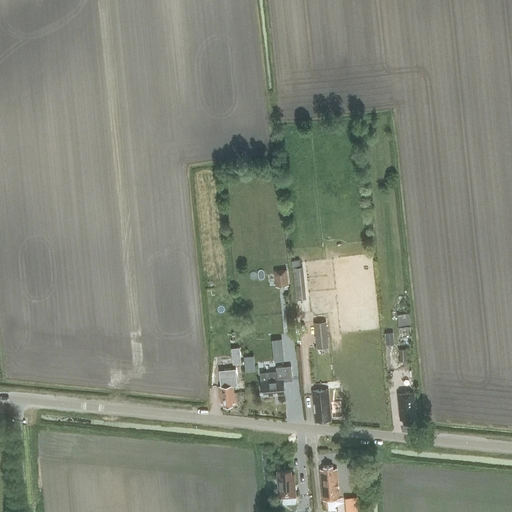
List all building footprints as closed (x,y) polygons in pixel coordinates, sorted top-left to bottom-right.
[(297,299),(306,298),(303,267),(294,268),(297,299)] [(288,285),(287,269),(277,270),(279,286),(288,285)] [(410,312),(397,314),(398,326),(411,325),(410,312)] [(330,347),(327,321),(315,322),(317,349),(330,347)] [(393,333),(385,333),(386,345),(394,344),(393,333)] [(282,339),(272,340),(274,361),(284,360),(282,339)] [(407,360),(406,349),(399,349),(399,361),(407,360)] [(259,369),(258,354),(247,354),(248,370),(259,369)] [(277,371),(260,373),(260,380),(262,395),(285,393),(283,381),(293,380),(291,365),(276,366),(277,371)] [(235,369),(219,371),(221,386),(232,385),(237,384),(235,369)] [(234,402),(232,385),(221,386),(218,386),(220,403),(222,403),(222,406),(232,405),(232,403),(234,402)] [(327,417),(330,417),(327,390),(312,391),(315,417),(315,418),(318,418),(318,421),(327,420),(327,417)] [(412,418),(416,418),(413,392),(397,393),(400,420),(403,420),(403,423),(412,422),(412,418)] [(323,501),(339,499),(336,469),(333,469),(333,466),(323,467),(323,470),(320,471),(323,501)] [(278,498),(279,498),(296,497),(295,474),(291,474),(290,470),(277,471),(278,498)] [(349,497),(351,511),(362,511),(359,495),(349,497)]
